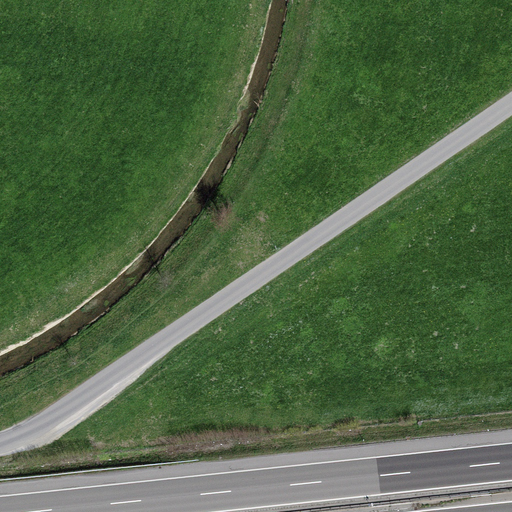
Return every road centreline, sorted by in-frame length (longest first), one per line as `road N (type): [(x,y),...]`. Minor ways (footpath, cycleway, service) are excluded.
road 1 (unclassified): [(511,104),(0,444)]
road 2 (motorway): [(511,461),(31,511)]
